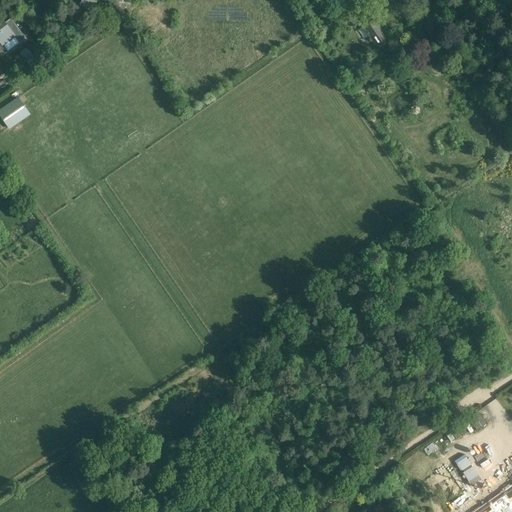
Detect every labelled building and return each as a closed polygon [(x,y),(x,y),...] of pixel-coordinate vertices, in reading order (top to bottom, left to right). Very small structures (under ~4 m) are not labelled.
[(82,0),(79,5),(91,13),(98,2),(95,0),(82,0)] [(363,38),(367,35),(377,49),(375,50),(375,51),(394,38),(386,27),(382,30),(375,20),(379,18),(378,16),(358,31),(363,38)] [(0,54),(2,57),(8,52),(4,46),(15,37),(20,44),(26,39),(23,34),(25,32),(21,27),(19,29),(11,19),(5,23),(4,22),(0,24),(0,54)] [(348,69),(355,79),(374,66),(366,56),(348,69)] [(18,98),(0,111),(0,115),(9,128),(30,114),(18,98)] [(511,511),(511,499),(490,510),(490,511),(511,511)] [(387,511),(381,503),(374,508),(376,511),(387,511)]
